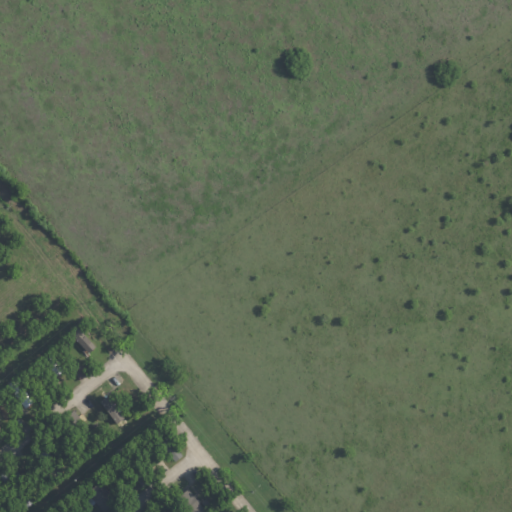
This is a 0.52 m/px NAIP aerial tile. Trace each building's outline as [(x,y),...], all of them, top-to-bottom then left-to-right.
[(89,352),(97,345),(81,327),(73,334),(89,352)] [(47,359),(57,376),(65,371),(60,361),(58,362),(54,354),(47,359)] [(80,379),(89,373),(83,364),(74,371),(80,379)] [(126,417),(110,395),(100,402),(117,424),(126,417)] [(96,437),(77,408),(63,418),(81,447),(96,437)] [(182,457),(158,419),(149,424),(173,462),(182,457)] [(66,475),(40,439),(30,445),(56,482),(66,475)] [(129,470),(142,486),(151,479),(124,446),(115,454),(128,471),(129,470)] [(18,471),(13,476),(5,467),(0,471),(0,479),(26,509),(35,502),(18,482),(23,478),(18,471)] [(89,490),(104,511),(106,511),(118,503),(102,481),(89,490)] [(208,511),(190,488),(176,498),(186,511),(208,511)] [(70,511),(62,501),(53,508),(55,511),(70,511)]
